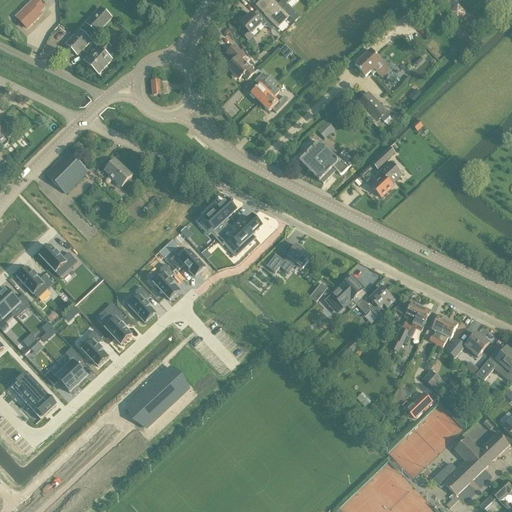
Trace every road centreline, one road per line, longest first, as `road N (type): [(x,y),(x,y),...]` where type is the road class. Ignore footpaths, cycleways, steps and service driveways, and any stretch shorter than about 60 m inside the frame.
road 1 (residential): [(511,330),(85,118)]
road 2 (tertiary): [(511,294),(244,161),(187,108)]
road 3 (residential): [(0,399),(38,440),(194,294)]
